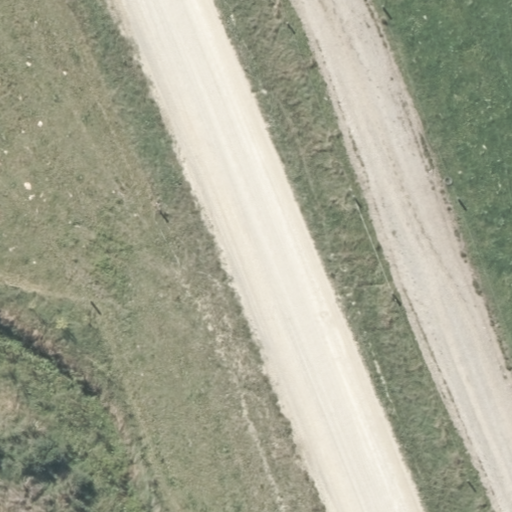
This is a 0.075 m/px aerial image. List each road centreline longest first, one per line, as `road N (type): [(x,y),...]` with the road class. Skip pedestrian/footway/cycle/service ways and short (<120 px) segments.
road 1 (unclassified): [(407,511),(198,0)]
road 2 (track): [(351,0),(511,442)]
